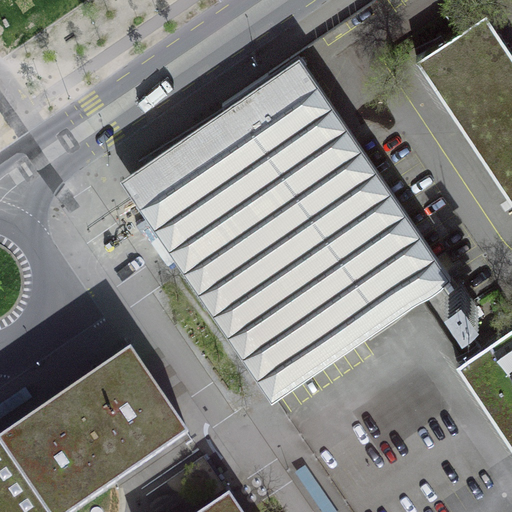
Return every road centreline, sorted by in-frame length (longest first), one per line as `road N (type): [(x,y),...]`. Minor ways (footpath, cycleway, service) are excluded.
road 1 (residential): [(44,281),(88,315),(155,320),(288,511)]
road 2 (unknown): [(459,0),(399,43),(387,57),(388,72),(494,248),(511,262)]
road 3 (secondary): [(45,156),(275,0)]
